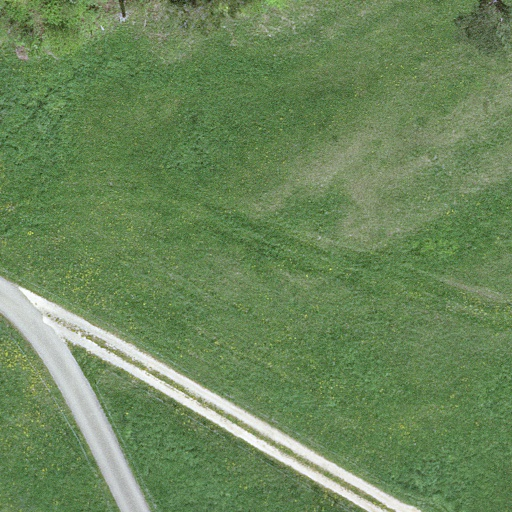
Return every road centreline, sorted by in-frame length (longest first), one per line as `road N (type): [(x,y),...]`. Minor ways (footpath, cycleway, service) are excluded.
road 1 (track): [(9,294),(155,369),(383,511)]
road 2 (unclassified): [(0,289),(55,347),(136,511)]
